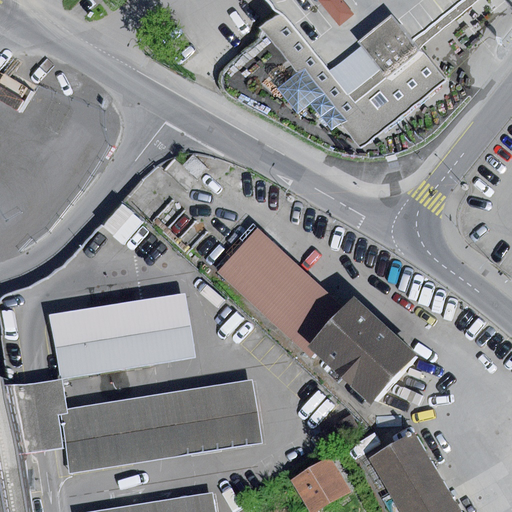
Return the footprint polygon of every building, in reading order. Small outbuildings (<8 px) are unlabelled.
[(361,140),(438,78),(411,40),(433,23),(444,14),(461,0),(268,0),(276,8),(279,14),(261,29),(298,73),(303,69),(344,120),(361,140)] [(344,120),(303,69),(298,73),(278,89),(299,115),(311,105),(331,131),(344,120)] [(90,134),(101,114),(82,104),(71,124),(90,134)] [(42,220),(74,185),(33,148),(2,184),(42,220)] [(126,243),(144,223),(127,208),(109,228),(126,243)] [(258,228),(218,271),(304,352),(310,346),(344,309),(258,228)] [(184,295),(51,316),(60,378),(193,357),(184,295)] [(344,309),(310,346),(373,404),(417,357),(355,299),(344,309)] [(0,511),(26,511),(16,455),(4,388),(3,382),(1,378),(0,378),(0,511)] [(4,388),(16,455),(63,449),(57,410),(67,409),(63,380),(4,388)] [(249,381),(62,412),(72,474),(259,443),(249,381)] [(462,511),(415,433),(372,459),(404,511),(462,511)] [(329,457),(290,480),(309,511),(316,511),(350,492),(329,457)] [(216,511),(213,492),(96,511),(216,511)]
